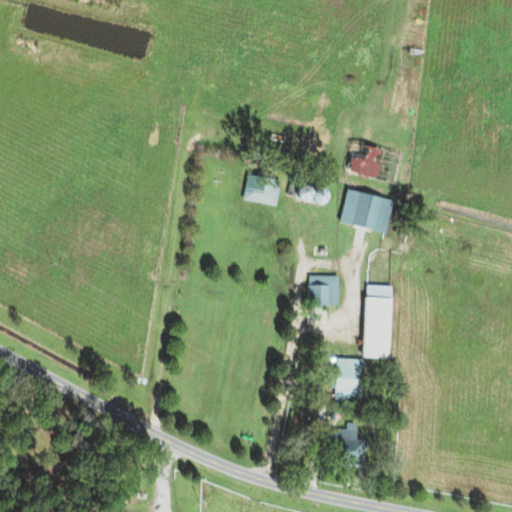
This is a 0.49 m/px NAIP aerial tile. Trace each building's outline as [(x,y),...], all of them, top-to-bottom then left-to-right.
[(343,176),(395,186),(401,154),(349,145),(343,176)] [(275,207),(279,182),(245,177),(242,202),(275,207)] [(338,225),(384,234),(390,201),(345,192),(338,225)] [(29,270),(7,259),(2,269),(24,280),(29,270)] [(336,278),(306,278),(306,307),(336,307),(336,278)] [(389,287),(363,286),(361,359),(387,359),(389,287)] [(334,399),(361,399),(361,360),(334,360),(334,399)] [(363,439),(353,439),(354,424),(345,423),(345,429),(331,429),(330,467),(362,467),(363,439)]
